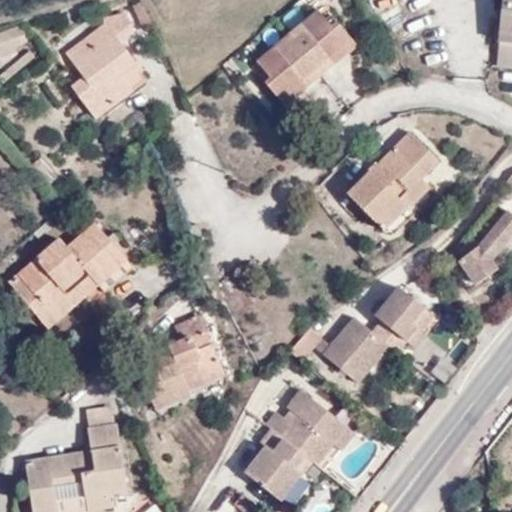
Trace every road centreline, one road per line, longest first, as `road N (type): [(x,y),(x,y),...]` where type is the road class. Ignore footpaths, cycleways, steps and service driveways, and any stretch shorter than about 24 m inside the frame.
road 1 (residential): [(182,147),(232,243),(390,100),(452,81),(511,112)]
road 2 (secondary): [(388,511),(511,357)]
